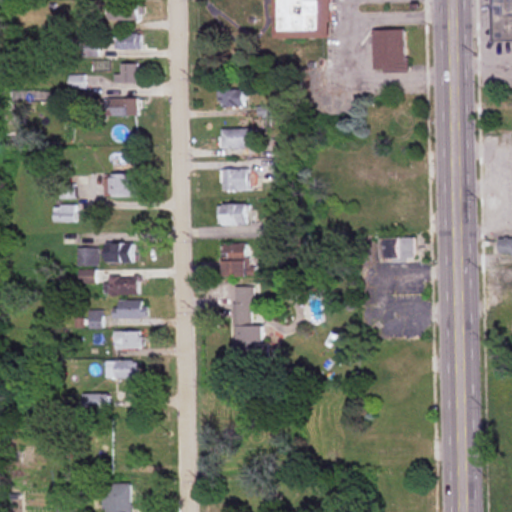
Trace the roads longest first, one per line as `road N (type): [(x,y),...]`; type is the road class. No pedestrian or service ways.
road 1 (residential): [(195,511),(175,0)]
road 2 (secondary): [(468,511),(452,0)]
